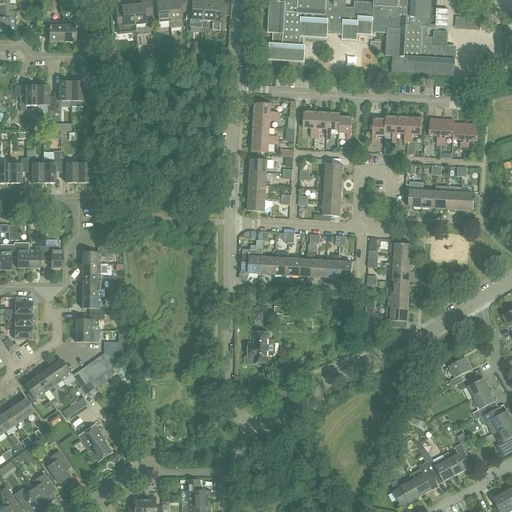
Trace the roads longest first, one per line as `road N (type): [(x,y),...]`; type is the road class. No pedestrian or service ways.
road 1 (residential): [(251,433),(343,368),(473,303)]
road 2 (residential): [(251,433),(226,396),(231,225)]
road 3 (residential): [(48,302),(60,291),(66,255),(81,233),(82,200),(0,218)]
road 4 (residential): [(74,511),(134,471),(229,471)]
road 5 (residential): [(0,46),(32,66),(77,68),(98,41),(99,0)]
road 6 (residential): [(231,225),(238,90)]
road 7 (residential): [(357,229),(231,225)]
road 8 (residential): [(238,90),(359,99)]
